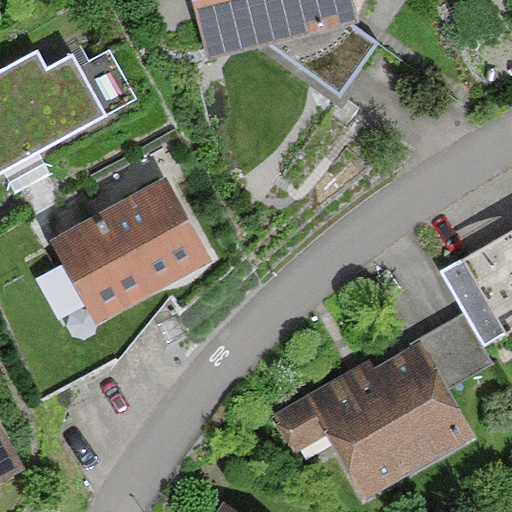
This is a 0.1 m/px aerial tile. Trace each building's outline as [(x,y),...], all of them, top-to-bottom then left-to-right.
[(352,0),(191,0),(207,65),(273,49),(352,30),(359,28),(355,12),(352,0)] [(379,47),(352,30),(273,49),(341,101),(379,47)] [(93,53),(121,107),(147,94),(119,40),(93,53)] [(0,182),(30,166),(108,123),(74,62),(49,76),(39,59),(0,80),(0,182)] [(214,266),(168,182),(50,247),(96,331),(161,296),(214,266)] [(511,235),(442,275),(465,316),(485,351),(506,339),(508,343),(511,340),(511,235)] [(465,316),(423,340),(451,392),(494,367),(485,351),(465,316)] [(423,340),(422,338),(349,378),(273,419),(295,458),(328,439),(364,505),(479,442),(451,392),(423,340)] [(0,426),(0,487),(25,474),(0,426)]
